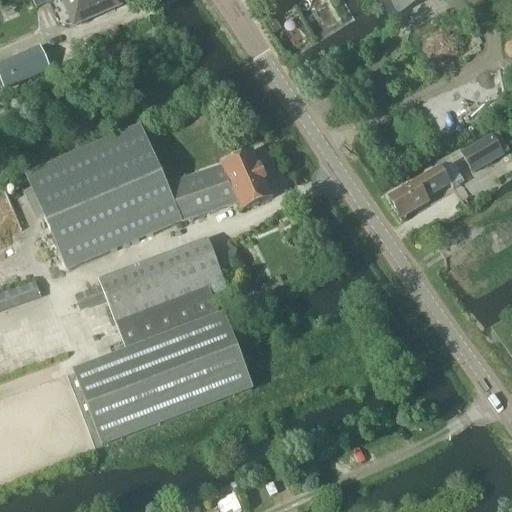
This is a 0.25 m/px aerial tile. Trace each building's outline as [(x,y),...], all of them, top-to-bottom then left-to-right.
[(33,0),(38,10),(59,0),(63,0),(75,26),(121,6),(118,0),(33,0)] [(389,0),(399,17),(428,0),(389,0)] [(144,135),(30,183),(68,274),(179,226),(182,225),(181,221),(168,191),(144,135)] [(496,137),(463,157),(474,177),(507,157),(496,137)] [(274,199),(254,154),(224,168),(225,170),(240,206),(244,213),(274,199)] [(421,181),(390,199),(404,222),(455,193),(453,190),(464,184),(454,167),(444,172),(442,169),(440,170),(438,166),(435,168),(419,177),(421,181)] [(225,170),(168,191),(181,221),(182,225),(240,206),(225,170)] [(209,243),(103,284),(128,350),(218,316),(212,300),(228,293),(209,243)] [(226,318),(77,376),(105,449),(255,393),(226,318)]
